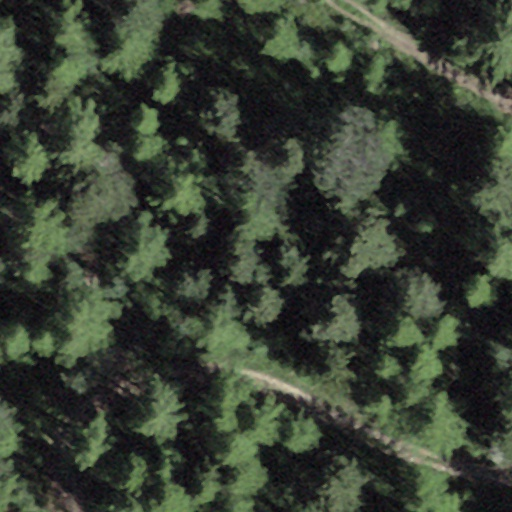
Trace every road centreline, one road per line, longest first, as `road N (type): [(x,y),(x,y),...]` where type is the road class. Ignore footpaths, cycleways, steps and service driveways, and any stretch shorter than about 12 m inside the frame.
road 1 (track): [(121,366),(184,359),(279,366),(454,459),(511,469)]
road 2 (track): [(95,511),(60,432),(121,366)]
